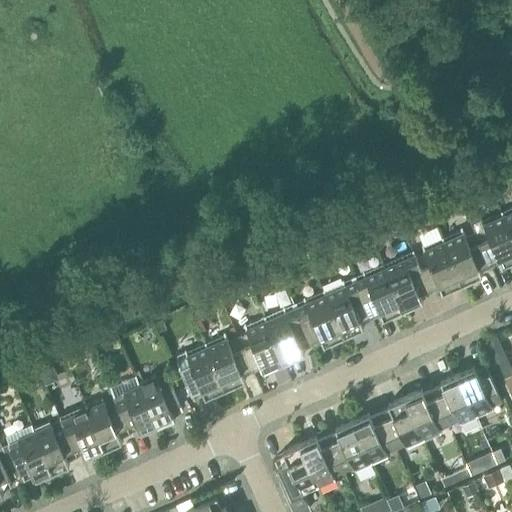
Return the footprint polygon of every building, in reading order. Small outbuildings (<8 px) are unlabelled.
[(502,210),(511,231),(511,205),(504,209),(502,210)] [(480,214),(470,217),(476,231),(491,264),(501,260),(503,265),(511,260),(511,231),(502,210),(482,219),(480,214)] [(491,264),(476,231),(466,236),(463,227),(443,236),(463,282),(483,273),(481,268),(491,264)] [(463,282),(443,236),(423,245),(427,253),(417,258),(432,290),(442,286),(443,291),(463,282)] [(383,262),(404,308),(424,299),(422,295),(432,290),(417,258),(407,262),(403,253),(383,262)] [(357,284),(372,317),(382,313),(384,317),(404,308),(383,262),(363,271),(367,279),(357,284)] [(324,288),(345,334),(365,326),(363,321),(372,317),(357,284),(348,288),(344,279),(324,288)] [(345,334),(324,288),(304,297),(294,301),(298,310),(313,343),(323,339),(325,343),(345,334)] [(265,314),(285,361),(305,352),(303,347),(313,343),(298,310),(294,301),(285,305),(265,314)] [(239,336),(254,369),(263,365),(265,369),(285,361),(265,314),(245,323),(248,331),(239,336)] [(205,340),(226,387),(246,378),(244,374),(254,369),(239,336),(229,340),(225,331),(205,340)] [(226,387),(205,340),(175,353),(194,395),(204,391),(206,396),(226,387)] [(511,365),(508,357),(496,362),(503,377),(511,373),(511,365)] [(458,372),(477,416),(493,408),(492,405),(502,400),(486,364),(476,368),(474,364),(458,372)] [(158,423),(139,380),(133,366),(106,377),(114,395),(130,431),(140,427),(142,431),(158,423)] [(155,373),(139,380),(158,423),(175,416),(173,412),(184,408),(167,371),(157,376),(155,373)] [(433,388),(449,424),(459,419),(461,423),(477,416),(458,372),(441,379),(443,383),(433,388)] [(511,373),(503,377),(509,390),(511,388),(511,373)] [(449,424),(433,388),(424,392),(422,388),(405,395),(424,439),(441,432),(439,428),(449,424)] [(86,403),(106,447),(123,439),(121,435),(130,431),(114,395),(104,399),(102,396),(86,403)] [(424,439),(405,395),(388,403),(390,407),(380,411),(397,447),(407,443),(408,446),(424,439)] [(106,447),(86,403),(70,410),(72,414),(61,418),(78,454),(87,450),(89,454),(106,447)] [(352,418),(372,462),(388,455),(386,452),(397,447),(380,411),(371,415),(369,411),(352,418)] [(78,454),(61,418),(51,423),(50,419),(34,426),(53,470),(70,463),(68,459),(78,454)] [(372,462),(352,418),(336,426),(337,430),(328,434),(344,470),(354,466),(356,469),(372,462)] [(53,470),(34,426),(32,423),(6,434),(9,441),(8,442),(9,444),(4,446),(3,444),(2,445),(15,475),(17,474),(16,472),(21,470),(24,478),(34,473),(36,478),(53,470)] [(344,470),(328,434),(318,438),(316,434),(300,442),(319,485),(335,478),(334,475),(344,470)] [(319,485),(300,442),(283,449),(285,453),(275,458),(283,476),(279,478),(294,511),(302,511),(311,508),(304,492),(319,485)] [(501,446),(492,450),(497,462),(505,458),(501,446)] [(492,450),(484,454),(489,465),(497,462),(492,450)] [(0,493),(3,492),(2,488),(12,484),(0,457),(0,493)] [(511,468),(509,463),(500,467),(506,480),(511,476),(511,468)] [(467,465),(441,477),(445,485),(471,473),(467,465)] [(499,468),(483,475),(488,487),(505,480),(499,468)] [(425,479),(414,484),(420,497),(431,492),(425,479)] [(473,481),(462,486),(467,496),(478,492),(473,481)] [(398,492),(387,497),(392,508),(400,504),(402,504),(398,492)] [(420,501),(425,511),(426,511),(440,506),(435,494),(420,501)] [(228,511),(225,505),(221,507),(217,497),(182,511),(228,511)] [(376,511),(371,501),(360,506),(363,511),(376,511)]
